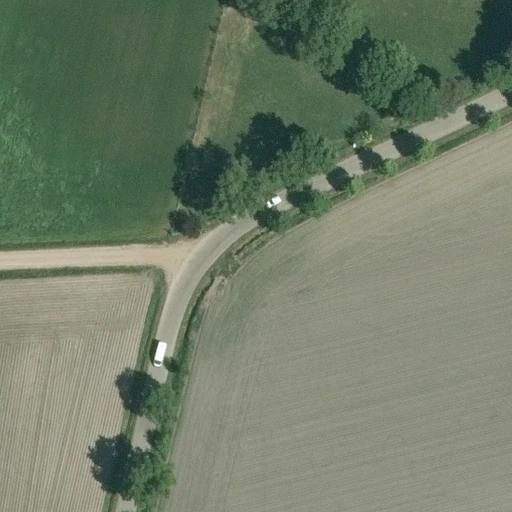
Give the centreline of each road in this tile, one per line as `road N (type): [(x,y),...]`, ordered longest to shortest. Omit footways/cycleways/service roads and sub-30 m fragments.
road 1 (unclassified): [(131,511),(177,315),(206,256),(251,219),(511,94)]
road 2 (track): [(206,256),(0,261)]
